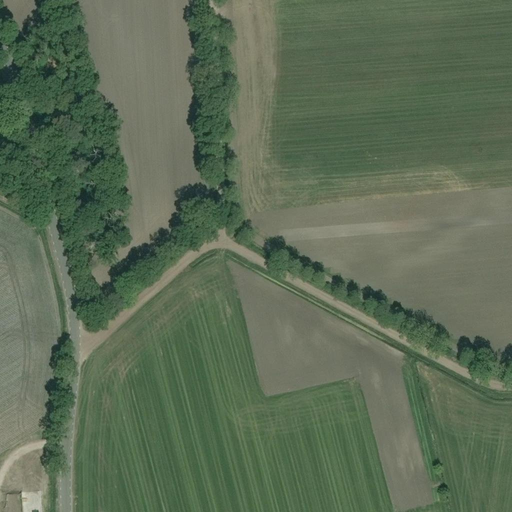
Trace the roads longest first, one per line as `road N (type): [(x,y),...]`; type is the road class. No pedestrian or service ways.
road 1 (tertiary): [(66,511),(73,303),(0,45)]
road 2 (track): [(511,387),(459,370),(244,252),(207,241)]
road 3 (track): [(207,241),(222,205),(213,0)]
road 4 (track): [(75,345),(94,340),(207,241)]
